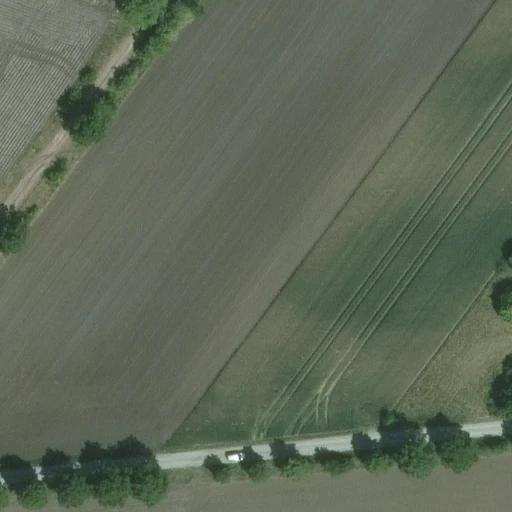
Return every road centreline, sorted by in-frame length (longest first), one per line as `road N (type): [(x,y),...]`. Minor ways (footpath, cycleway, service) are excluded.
road 1 (residential): [(0,480),(511,430)]
road 2 (track): [(0,206),(148,0)]
